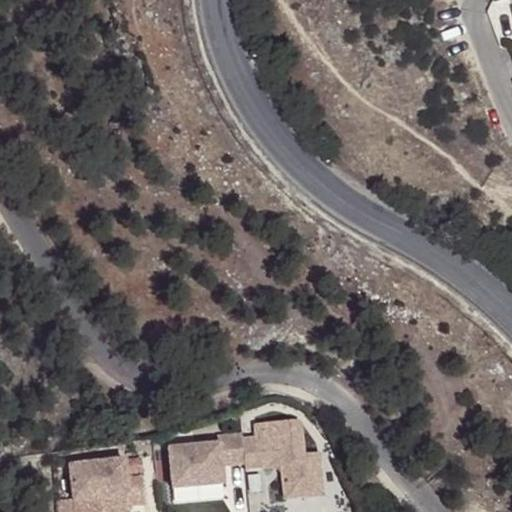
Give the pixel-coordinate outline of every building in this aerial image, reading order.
[(257,441),(243,441),(245,467),(246,471),(267,470),(282,469),(284,501),(323,498),(321,470),(313,471),(312,456),(304,456),(301,424),(296,423),(256,426),(257,441)] [(219,447),(169,451),(172,491),(223,487),(221,469),(245,467),(243,441),(243,436),(218,439),(219,447)] [(320,455),(312,456),(313,471),(321,470),(320,455)] [(125,462),(71,467),(74,501),(127,496),(128,509),(145,507),(143,480),(127,481),(125,462)] [(127,496),(74,501),(74,511),(128,511),(128,509),(127,496)]
